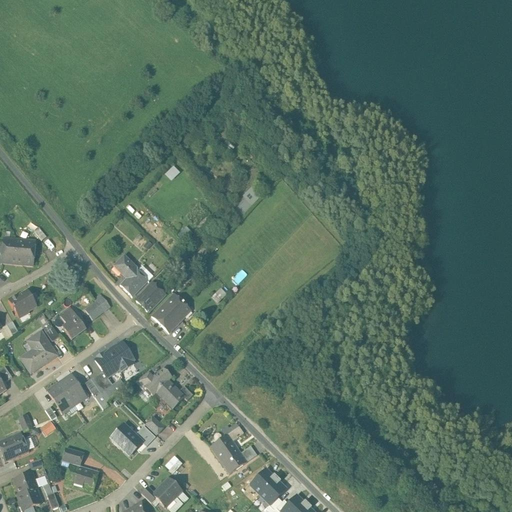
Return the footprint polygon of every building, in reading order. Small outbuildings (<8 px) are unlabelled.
[(252,186),(242,197),(245,199),(233,211),(241,217),(262,194),(252,186)] [(46,238),(39,229),(34,233),(42,242),(46,238)] [(34,244),(4,241),(2,264),(32,267),(34,244)] [(147,284),(134,271),(135,270),(123,258),(113,268),(126,281),(120,287),(132,299),(147,284)] [(164,297),(151,284),(146,290),(152,296),(148,300),(155,306),(164,297)] [(211,297),(218,304),(228,294),(221,288),(211,297)] [(146,290),(135,302),(147,314),(155,306),(148,300),(152,296),(146,290)] [(27,293),(18,299),(17,297),(8,303),(13,311),(18,319),(28,313),(28,312),(36,308),(27,293)] [(190,312),(172,295),(164,303),(182,320),(190,312)] [(110,308),(103,298),(96,303),(104,313),(110,308)] [(104,313),(96,303),(86,311),(93,321),(104,313)] [(164,303),(151,317),(168,334),(182,320),(164,303)] [(86,331),(70,309),(60,316),(67,326),(63,328),(72,341),(86,331)] [(18,333),(12,322),(6,326),(12,336),(18,333)] [(59,337),(51,326),(44,331),(52,342),(59,337)] [(38,347),(20,359),(30,374),(56,356),(40,333),(27,342),(28,343),(32,340),(38,347)] [(127,350),(122,343),(104,355),(103,354),(97,359),(95,361),(102,372),(107,379),(119,371),(121,374),(134,365),(132,362),(134,361),(131,357),(132,354),(130,351),(127,350)] [(4,368),(0,370),(0,378),(4,384),(12,379),(4,368)] [(153,380),(144,389),(153,398),(155,395),(168,383),(171,380),(162,371),(153,380)] [(102,372),(91,380),(101,395),(113,387),(107,379),(102,372)] [(148,374),(135,383),(143,391),(144,389),(153,380),(148,374)] [(87,398),(71,375),(59,384),(75,407),(87,398)] [(101,395),(91,380),(85,384),(95,399),(101,395)] [(168,383),(155,395),(153,398),(163,408),(166,406),(172,412),(184,400),(184,399),(179,393),(168,383)] [(75,407),(59,384),(47,392),(62,415),(75,407)] [(192,397),(184,388),(179,393),(184,399),(184,400),(187,403),(192,397)] [(57,418),(50,408),(45,411),(52,421),(57,418)] [(27,416),(18,420),(24,433),(33,430),(27,416)] [(164,428),(153,418),(145,426),(156,436),(164,428)] [(50,422),(40,429),(45,437),(56,430),(50,422)] [(135,437),(124,426),(110,441),(128,458),(141,445),(142,443),(135,437)] [(225,428),(221,432),(225,438),(227,436),(230,434),(225,428)] [(230,434),(227,436),(232,443),(244,435),(239,428),(230,434)] [(142,443),(141,445),(145,449),(151,442),(140,432),(135,437),(142,443)] [(21,434),(0,442),(0,451),(5,464),(29,454),(21,434)] [(225,438),(210,448),(220,462),(237,450),(232,443),(227,436),(225,438)] [(250,447),(240,454),(247,463),(257,457),(250,447)] [(84,455),(66,450),(62,463),(70,466),(80,468),(84,455)] [(237,450),(220,462),(229,475),(247,463),(240,454),(237,450)] [(174,456),(165,466),(174,475),(183,464),(174,456)] [(40,460),(28,465),(31,471),(43,466),(40,460)] [(80,468),(70,466),(64,486),(92,494),(98,474),(80,468)] [(266,472),(249,489),(260,499),(277,482),(266,472)] [(31,473),(13,481),(15,481),(20,495),(19,496),(36,490),(38,489),(31,473)] [(37,475),(39,482),(46,480),(44,473),(37,475)] [(154,494),(151,497),(155,500),(165,510),(182,493),(168,479),(154,494)] [(277,482),(260,499),(270,509),(287,492),(277,482)] [(210,486),(199,493),(202,498),(213,492),(210,486)] [(147,488),(141,495),(151,505),(155,500),(151,497),(154,494),(147,488)] [(24,511),(33,507),(41,504),(42,502),(41,500),(39,499),(36,490),(19,496),(17,497),(23,511),(24,511)] [(53,495),(46,497),(52,511),(59,508),(53,495)] [(297,497),(283,511),(302,511),(307,507),(297,497)]
